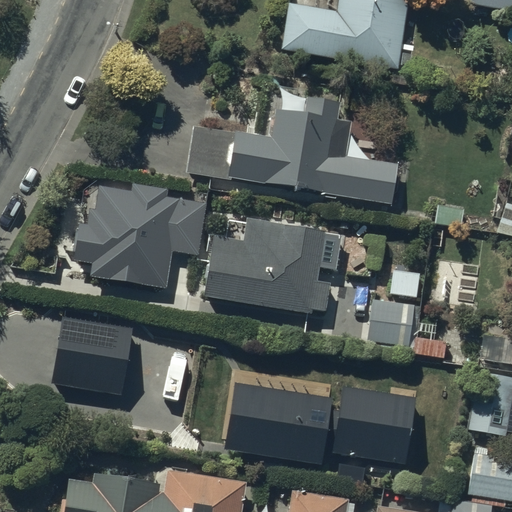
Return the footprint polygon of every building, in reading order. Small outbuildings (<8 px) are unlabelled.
[(412,45),(400,43),(406,0),(334,0),(333,9),(284,2),(277,49),(396,67),(397,64),(409,66),(412,45)] [(511,0),(469,0),(469,6),(511,13),(511,0)] [(390,194),(391,194),(391,193),(392,193),(392,192),(393,192),(393,191),(394,190),(395,189),(395,188),(395,187),(396,187),(396,186),(396,185),(396,184),(396,183),(396,182),(396,181),(396,180),(396,179),(396,178),(396,177),(396,176),(395,176),(395,175),(395,174),(394,173),(396,163),(344,155),(349,121),(335,119),(337,102),(303,96),(301,110),(272,106),(266,138),(191,125),(183,172),(388,207),(390,194)] [(162,193),(133,188),(132,197),(100,191),(96,216),(91,215),(89,229),(81,227),(76,258),(97,261),(95,271),(162,283),(168,246),(193,251),(200,209),(160,202),(162,193)] [(240,239),(209,233),(198,294),(310,314),(311,308),(322,310),(327,282),(315,280),(318,267),(331,269),(337,235),(322,233),(323,229),(244,216),(240,239)] [(418,275),(393,272),(390,294),(415,298),(418,275)] [(411,307),(372,301),(366,340),(405,345),(411,307)] [(118,394),(129,326),(57,314),(46,383),(118,394)] [(504,436),(511,379),(511,377),(478,373),(470,431),(504,436)] [(328,401),(233,384),(222,445),(317,461),(328,401)] [(409,399),(339,389),(331,445),(401,456),(409,399)] [(511,458),(472,452),(466,494),(511,501),(511,458)] [(93,486),(68,482),(63,511),(385,511),(380,511),(379,511),(341,511),(342,504),(294,497),(291,511),(236,511),(241,489),(171,478),(168,498),(153,496),(155,485),(94,475),(93,486)] [(488,511),(489,509),(441,502),(439,511),(488,511)]
